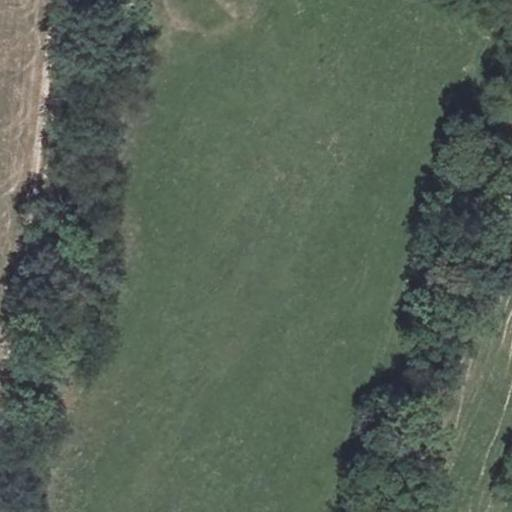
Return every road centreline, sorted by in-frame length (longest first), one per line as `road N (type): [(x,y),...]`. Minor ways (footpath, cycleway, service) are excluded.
road 1 (track): [(358,511),(502,0)]
road 2 (track): [(0,453),(49,0)]
